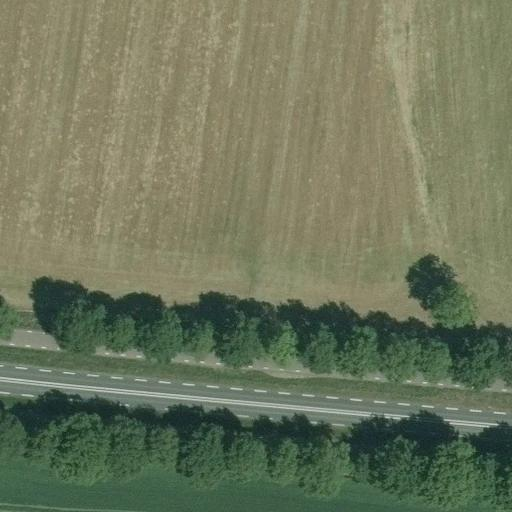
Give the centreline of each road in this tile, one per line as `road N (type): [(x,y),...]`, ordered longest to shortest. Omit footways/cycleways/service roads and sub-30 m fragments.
road 1 (unclassified): [(511,470),(0,421)]
road 2 (primary): [(511,425),(0,380)]
road 3 (unclassified): [(511,385),(0,341)]
